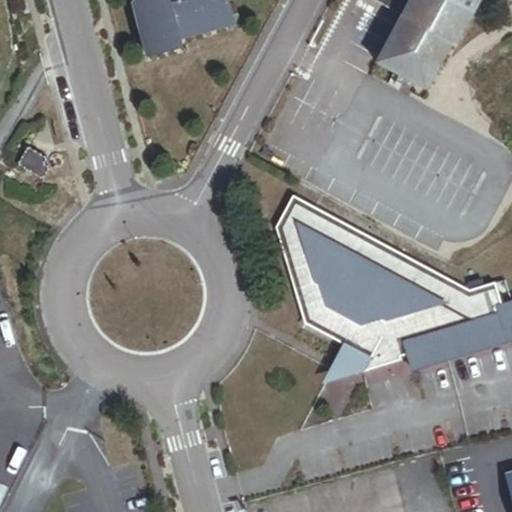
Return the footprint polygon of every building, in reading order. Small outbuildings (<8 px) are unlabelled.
[(181,42),(235,27),(228,0),(133,0),(148,59),(183,50),(181,42)] [(369,0),(403,18),(377,65),(428,92),(454,44),(458,47),(483,0),(369,0)] [(505,117),(511,112),(511,83),(492,96),(505,117)] [(61,167),(48,117),(29,150),(48,160),(61,167)] [(19,167),(44,181),(50,169),(45,166),(48,160),(29,150),(19,167)] [(305,325),(344,346),(344,344),(356,350),(373,359),(366,373),(401,362),(401,359),(407,357),(411,370),(511,339),(511,302),(502,305),(496,285),(470,292),(294,197),(276,230),(305,325)] [(366,373),(373,359),(356,350),(344,344),(344,346),(322,386),(351,377),(366,373)]
